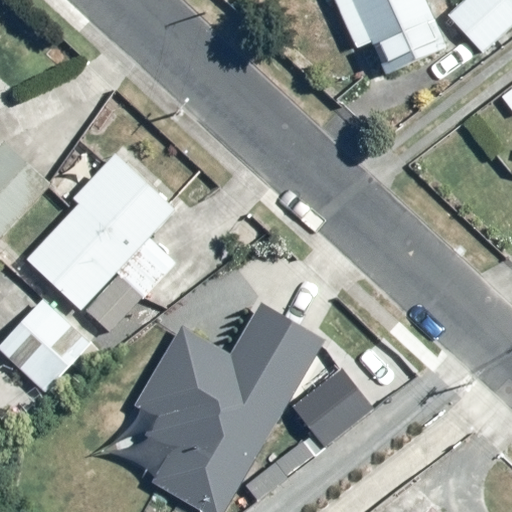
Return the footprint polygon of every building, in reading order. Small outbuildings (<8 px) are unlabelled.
[(449,41),(430,0),(339,0),(361,47),(376,40),(389,69),(449,41)] [(511,25),(511,0),(464,0),(451,12),(484,50),(511,25)] [(54,180),(6,137),(0,144),(0,238),(0,239),(54,180)] [(179,205),(121,149),(77,194),(83,200),(29,257),(109,333),(178,261),(150,235),(179,205)] [(40,295),(0,345),(0,347),(51,390),(93,339),(40,295)] [(228,511),(329,339),(261,300),(230,353),(182,325),(108,454),(208,511),(228,511)] [(446,511),(428,494),(409,511),(446,511)]
